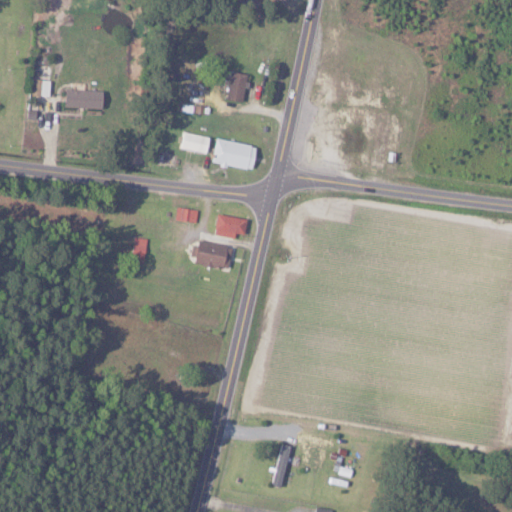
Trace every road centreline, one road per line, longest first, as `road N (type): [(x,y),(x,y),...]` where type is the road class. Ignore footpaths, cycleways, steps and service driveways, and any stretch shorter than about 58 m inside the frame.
road 1 (secondary): [(201,511),(316,0)]
road 2 (residential): [(272,196),(0,161)]
road 3 (tertiary): [(276,176),(511,203)]
